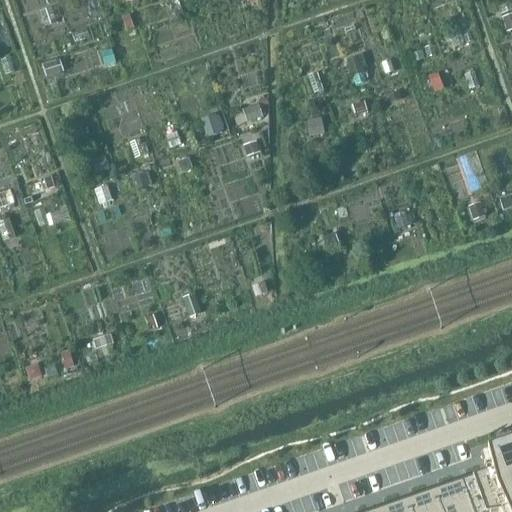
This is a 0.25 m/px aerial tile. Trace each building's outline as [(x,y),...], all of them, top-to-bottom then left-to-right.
[(511,14),(502,18),(507,32),(511,29),(511,14)] [(432,45),(425,48),(428,58),(435,55),(432,45)] [(422,50),(413,54),(417,64),(426,60),(422,50)] [(391,60),(382,63),(386,74),(394,71),(391,60)] [(474,72),(465,75),(470,89),(479,86),(474,72)] [(438,73),(428,76),(434,94),(444,90),(438,73)] [(205,111),(212,128),(230,121),(223,104),(205,111)] [(322,111),(309,117),(314,127),(327,121),(322,111)] [(241,123),(213,135),(241,204),(257,197),(254,188),(264,184),(247,145),(249,144),(241,123)] [(0,191),(2,198),(19,193),(15,180),(0,183),(0,191)] [(261,293),(256,276),(237,282),(242,298),(261,293)] [(99,337),(118,335),(116,325),(98,328),(99,337)] [(511,511),(511,445),(482,456),(488,473),(374,511),(511,511)]
